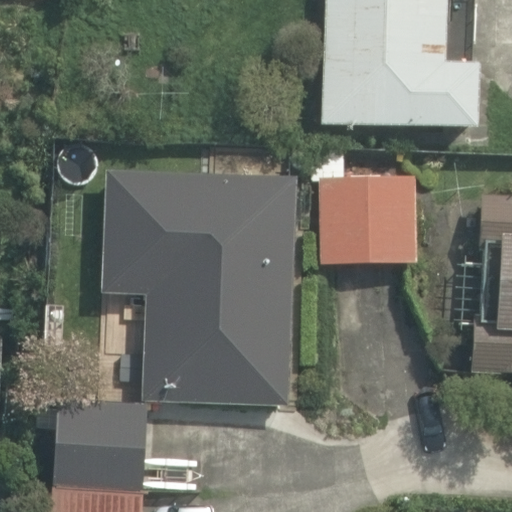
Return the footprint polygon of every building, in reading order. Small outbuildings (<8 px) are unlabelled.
[(324,0),(320,129),(471,134),(473,60),(444,60),(445,0),(324,0)] [(293,267),(295,170),(96,165),(92,299),(144,300),(141,402),(289,406),(293,267)] [(295,170),(293,267),(414,270),(416,173),(295,170)] [(511,187),(486,186),(478,372),(511,373),(511,187)] [(140,492),(144,406),(53,399),(47,488),(140,492)] [(138,511),(140,492),(47,488),(46,511),(138,511)]
